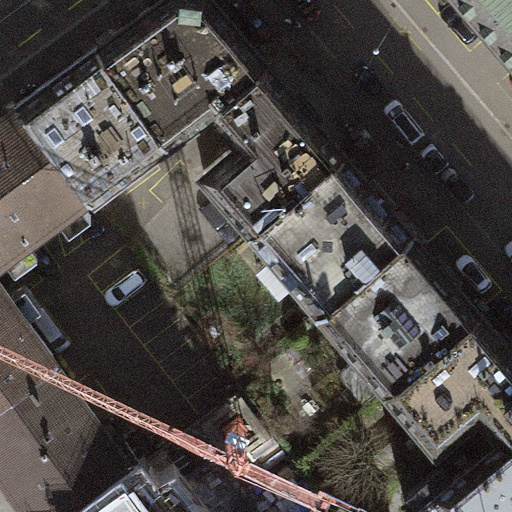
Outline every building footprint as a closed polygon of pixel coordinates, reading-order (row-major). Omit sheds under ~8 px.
[(160,0),(111,36),(99,45),(168,141),(213,108),(267,61),(214,0),(160,0)] [(511,0),(464,0),(506,48),(511,55),(511,0)] [(168,141),(99,45),(86,55),(18,104),(87,191),(91,197),(168,141)] [(267,61),(213,108),(222,119),(241,140),(204,172),(253,229),(345,151),(339,144),(338,145),(277,73),(267,61)] [(0,255),(87,191),(18,104),(0,116),(0,255)] [(345,151),(253,229),(321,308),(412,230),(345,151)] [(412,230),(321,308),(388,387),(480,309),(412,230)] [(0,393),(53,355),(54,354),(0,279),(0,393)] [(388,387),(438,444),(480,408),(503,435),(505,433),(511,439),(511,438),(511,346),(480,309),(388,387)] [(53,355),(0,393),(0,460),(37,511),(71,511),(134,467),(61,367),(53,355)] [(511,511),(511,438),(511,439),(505,433),(503,435),(412,511),(511,511)] [(134,467),(71,511),(174,511),(172,508),(151,480),(139,463),(134,467)]
